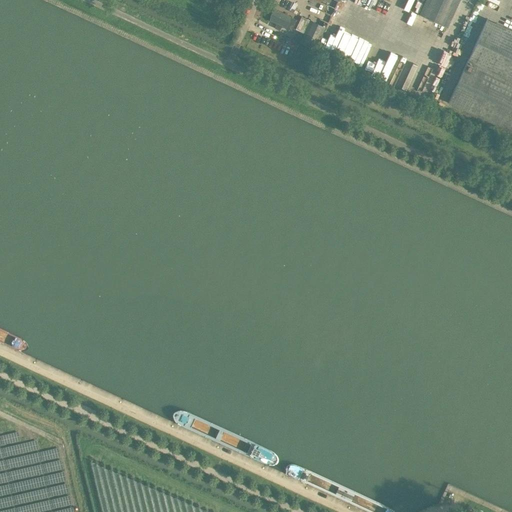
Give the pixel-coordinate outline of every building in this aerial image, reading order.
[(425,0),(419,14),(446,27),(454,10),(458,0),(425,0)] [(290,16),(274,9),(269,20),(276,23),(274,28),(279,30),(281,25),(291,30),(296,20),(290,17),(290,16)] [(310,20),(304,18),(301,17),(295,29),(304,33),(300,42),(315,49),(325,27),(310,20)] [(511,30),(486,19),(448,102),(511,131),(511,30)] [(356,43),(361,30),(353,27),(348,39),(356,43)] [(398,50),(396,54),(399,56),(399,58),(402,60),(405,52),(398,50)]
